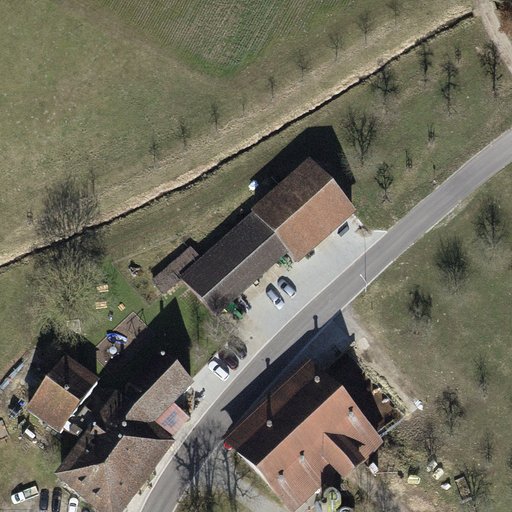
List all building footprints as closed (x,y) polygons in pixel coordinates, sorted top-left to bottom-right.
[(364,219),(315,165),(258,216),(294,257),(306,270),(364,219)] [(294,257),(258,216),(184,280),(220,321),(294,257)] [(397,448),(312,359),(227,438),(296,511),(301,511),(339,477),(352,491),(397,448)] [(200,391),(165,361),(63,481),(99,511),(132,511),(184,450),(164,433),(200,391)] [(104,388),(70,362),(30,413),(64,439),(104,388)]
